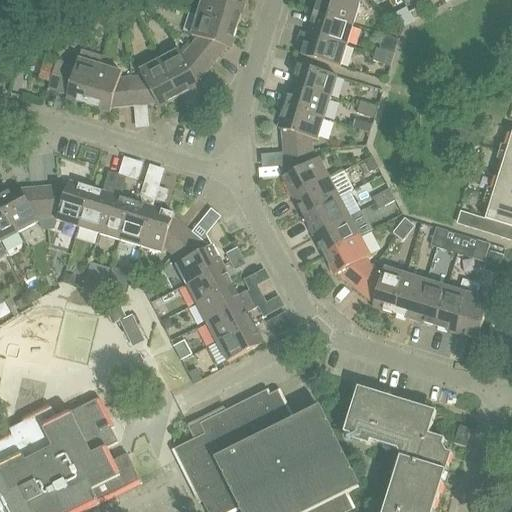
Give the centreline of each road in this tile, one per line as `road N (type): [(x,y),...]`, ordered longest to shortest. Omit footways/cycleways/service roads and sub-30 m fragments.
road 1 (residential): [(237,182),(89,135),(23,130)]
road 2 (residential): [(503,393),(319,332)]
road 3 (residential): [(237,182),(240,119),(276,0)]
road 4 (residential): [(319,332),(237,182)]
road 5 (residential): [(187,401),(319,332)]
road 6 (residential): [(466,511),(503,393)]
